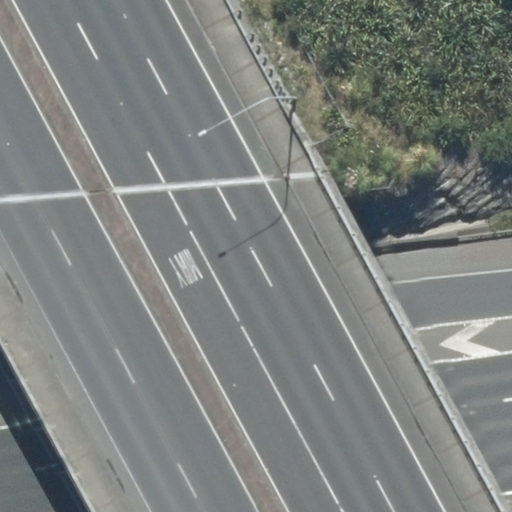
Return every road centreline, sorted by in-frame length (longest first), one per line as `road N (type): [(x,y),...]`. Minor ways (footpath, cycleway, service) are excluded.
road 1 (secondary): [(97,0),(374,511)]
road 2 (motorway): [(0,511),(511,443)]
road 3 (motorway): [(0,345),(511,294)]
road 4 (secondary): [(200,511),(0,153)]
